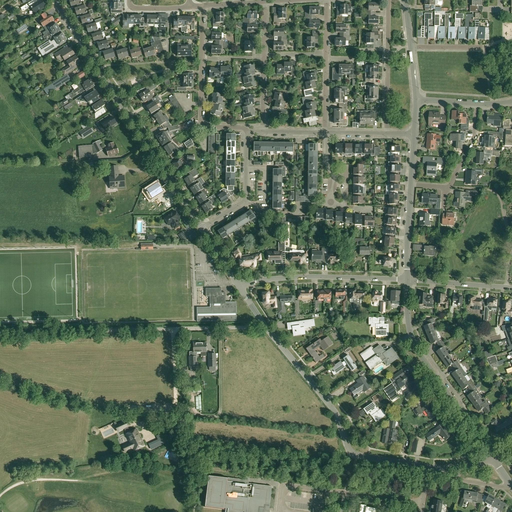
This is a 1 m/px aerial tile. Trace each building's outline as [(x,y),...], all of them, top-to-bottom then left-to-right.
[(35,13),(45,7),(40,0),(39,0),(35,3),(34,0),(27,4),(29,7),(31,6),(35,13)] [(436,5),(437,4),(438,3),(438,2),(438,1),(437,0),(436,0),(424,0),(425,6),(430,6),(430,9),(434,9),(434,12),(435,12),(438,12),(441,12),(441,7),(435,7),(435,5),(436,5)] [(470,6),(470,12),(478,12),(482,12),(483,9),(478,9),(478,6),(483,6),(482,0),(472,0),(472,6),(470,6)] [(113,3),(111,3),(110,3),(110,9),(110,13),(117,13),(117,10),(121,10),(121,3),(113,3)] [(365,9),(364,14),(374,14),(374,11),(378,12),(378,4),(368,4),(368,9),(365,9)] [(336,20),(336,24),(342,24),(342,19),(342,15),(348,15),(348,14),(351,14),(351,12),(352,12),(352,10),(351,10),(351,7),(348,7),(348,6),(340,5),(340,7),(340,9),(337,9),(337,19),(336,20)] [(84,6),(77,8),(74,9),(76,15),(82,13),(83,17),(89,15),(93,14),(91,10),(86,11),(84,6)] [(305,13),(305,18),(313,18),(313,15),(319,15),(319,8),(309,8),(309,13),(305,13)] [(278,13),(273,13),(273,23),(275,23),(280,23),(280,19),(286,19),(286,9),(278,9),(278,13)] [(243,19),(243,22),(251,22),(251,19),(257,19),(257,12),(247,12),(247,19),(243,19)] [(43,19),(40,21),(43,27),(53,20),(53,19),(52,17),(50,15),(47,16),(45,13),(41,16),(43,19)] [(223,13),(216,13),(216,17),(216,19),(213,19),(213,27),(217,27),(218,27),(218,23),(224,23),(224,17),(224,13),(223,13)] [(421,29),(421,32),(424,32),(424,37),(428,37),(428,38),(428,40),(428,39),(428,38),(434,38),(434,39),(434,40),(434,38),(434,34),(435,27),(428,27),(428,20),(431,20),(431,14),(425,13),(424,13),(424,26),(424,29),(421,29)] [(364,18),(364,19),(368,19),(368,25),(378,25),(378,17),(374,17),(374,14),(364,14),(364,18)] [(444,38),(445,34),(445,27),(440,27),(440,15),(440,14),(435,14),(435,27),(434,34),(438,34),(438,38),(438,40),(438,39),(438,38),(444,38),(444,39),(444,40),(444,38)] [(455,38),(455,34),(455,27),(450,27),(450,14),(445,14),(445,16),(445,27),(445,34),(448,34),(448,38),(448,40),(448,39),(448,38),(454,38),(454,39),(454,40),(455,38)] [(455,14),(455,27),(455,34),(458,34),(458,38),(458,40),(458,39),(458,38),(464,38),(464,39),(464,40),(465,40),(465,38),(465,34),(465,27),(461,27),(461,19),(464,19),(465,14),(458,14),(455,14)] [(475,35),(475,27),(469,27),(469,21),(473,21),(473,14),(465,14),(465,27),(465,34),(468,34),(468,38),(468,41),(468,39),(468,38),(475,39),(475,40),(475,41),(475,39),(475,35)] [(88,22),(89,25),(95,23),(94,20),(94,19),(91,20),(89,15),(83,17),(80,18),(82,24),(88,22)] [(122,24),(122,28),(128,28),(128,26),(128,24),(133,25),(133,16),(130,16),(127,16),(127,15),(123,15),(123,16),(123,19),(122,24)] [(133,16),(133,25),(139,25),(139,26),(139,28),(143,29),(143,27),(144,20),(144,19),(140,19),(140,16),(138,16),(133,16)] [(147,20),(144,20),(143,27),(148,27),(148,25),(153,25),(154,16),(147,16),(147,20)] [(154,16),(153,25),(159,25),(159,27),(159,31),(165,31),(165,27),(168,27),(168,23),(165,23),(165,19),(162,19),(162,16),(158,16),(154,16)] [(115,20),(112,22),(115,26),(118,24),(117,24),(121,21),(121,17),(120,17),(115,20)] [(171,20),(171,25),(173,25),(173,28),(177,28),(177,27),(178,27),(181,27),(181,30),(181,32),(184,32),(184,17),(178,17),(178,20),(174,20),(171,20)] [(191,17),(184,17),(184,32),(187,32),(187,29),(188,29),(188,25),(191,25),(191,30),(194,30),(194,21),(191,21),(191,17)] [(313,21),(313,18),(305,18),(305,23),(309,23),(309,28),(319,29),(319,21),(313,21)] [(475,20),(475,27),(475,35),(478,35),(478,39),(478,41),(478,40),(479,39),(485,39),(485,40),(485,41),(485,40),(489,40),(489,27),(479,27),(479,20),(475,20)] [(46,31),(43,34),(44,36),(47,34),(58,27),(57,25),(56,23),(55,23),(54,23),(53,21),(43,27),(46,31)] [(95,23),(89,25),(86,26),(88,32),(93,31),(94,34),(101,32),(99,28),(101,28),(99,22),(95,23)] [(251,25),(251,22),(243,22),(243,26),(247,26),(247,33),(257,33),(257,25),(251,25)] [(25,24),(15,30),(18,35),(28,28),(26,25),(25,24)] [(342,33),(342,36),(349,36),(349,31),(346,31),(346,26),(336,25),(336,33),(342,33)] [(378,35),(378,28),(378,26),(372,26),(371,34),(366,34),(366,44),(374,44),(374,38),(378,38),(378,35)] [(44,39),(49,36),(50,38),(60,31),(60,30),(59,28),(59,29),(58,27),(45,35),(43,37),(44,39)] [(279,37),(279,40),(287,40),(287,35),(283,35),(283,30),(273,29),(273,37),(279,37)] [(317,42),(317,34),(318,31),(312,31),(312,38),(307,38),(307,48),(314,48),(314,42),(317,42)] [(101,32),(94,34),(91,35),(93,41),(99,39),(100,43),(106,41),(105,37),(102,38),(101,32)] [(49,41),(41,47),(43,50),(64,37),(63,36),(64,35),(63,33),(62,34),(61,33),(54,37),(55,39),(50,42),(49,41)] [(217,41),(217,44),(225,44),(225,39),(221,38),(221,33),(211,33),(211,40),(217,41)] [(342,39),(339,39),(335,39),(335,46),(346,46),(346,41),(349,41),(349,36),(342,36),(342,39)] [(64,38),(64,37),(43,50),(40,52),(42,56),(59,46),(66,41),(66,40),(67,39),(65,37),(64,38)] [(250,38),(250,42),(245,42),(245,52),(252,52),(252,46),(255,46),(256,38),(250,38)] [(287,45),(287,40),(279,40),(279,43),(273,43),(273,50),(283,51),(283,45),(287,45)] [(104,48),(105,52),(112,50),(111,46),(108,47),(106,41),(100,43),(97,44),(99,50),(104,48)] [(157,53),(157,54),(163,52),(162,49),(156,51),(155,48),(154,45),(154,43),(151,44),(152,48),(143,51),(144,54),(145,58),(155,55),(154,54),(157,53)] [(221,48),(223,48),(223,49),(226,49),(226,47),(230,47),(230,44),(225,44),(217,44),(217,47),(211,47),(211,54),(221,54),(221,48)] [(139,48),(129,51),(130,54),(132,59),(141,56),(141,55),(144,54),(143,51),(142,47),(139,48)] [(57,60),(62,57),(64,60),(74,54),(70,48),(65,52),(63,49),(54,55),(57,60)] [(127,55),(130,54),(129,51),(128,48),(116,52),(117,55),(118,59),(128,56),(127,55)] [(114,56),(117,55),(116,52),(116,51),(113,52),(112,50),(105,52),(103,53),(105,60),(114,57),(114,56)] [(79,62),(76,57),(75,56),(66,62),(65,63),(66,66),(68,65),(68,66),(61,70),(62,71),(61,72),(63,75),(76,68),(74,65),(79,62)] [(284,63),(284,66),(284,72),(291,72),(291,76),(295,76),(295,77),(297,77),(297,71),(295,71),(295,67),(291,67),(291,63),(284,63)] [(368,73),(378,73),(378,67),(372,67),(372,63),(365,63),(365,70),(365,73),(368,73)] [(241,75),(241,78),(252,76),(254,76),(253,69),(254,69),(253,65),(243,67),(244,71),(243,71),(244,74),(241,75)] [(220,69),(220,77),(220,79),(223,79),(223,77),(227,77),(227,76),(231,76),(231,66),(226,66),(226,67),(220,67),(220,69)] [(284,75),(284,72),(284,66),(276,66),(276,69),(273,69),(272,78),(276,78),(276,75),(284,75)] [(332,69),(332,81),(339,81),(339,79),(342,79),(342,75),(345,75),(346,66),(339,66),(339,69),(339,70),(336,70),(336,69),(332,69)] [(352,66),(346,66),(345,75),(349,75),(349,79),(355,79),(355,72),(352,72),(352,66)] [(209,68),(209,78),(213,78),(213,79),(217,79),(216,86),(220,86),(220,84),(220,79),(220,77),(220,69),(214,69),(214,68),(209,68)] [(183,74),(183,81),(193,81),(193,74),(186,74),(186,71),(177,71),(177,74),(183,74)] [(307,76),(308,82),(314,81),(317,81),(316,74),(312,75),(311,71),(303,72),(303,76),(307,76)] [(365,76),(365,83),(372,83),(372,80),(378,80),(378,73),(368,73),(365,73),(365,76)] [(68,74),(53,83),(56,88),(71,79),(68,74)] [(254,82),(252,76),(241,78),(240,78),(240,82),(243,81),(244,84),(245,84),(246,88),(256,86),(255,82),(254,82)] [(76,93),(78,91),(92,83),(90,79),(82,84),(81,83),(77,86),(78,88),(72,91),(72,93),(69,95),(70,96),(76,93)] [(193,81),(183,81),(183,87),(177,87),(177,91),(186,91),(186,88),(193,88),(193,81)] [(308,82),(305,83),(307,90),(303,91),(305,97),(314,96),(313,93),(312,93),(312,89),(316,89),(314,81),(308,82)] [(92,83),(78,91),(79,93),(85,90),(86,91),(94,86),(92,83)] [(368,93),(377,93),(378,93),(378,87),(372,87),(372,83),(365,83),(361,83),(361,87),(365,87),(365,90),(368,90),(368,93)] [(155,84),(136,91),(143,102),(144,102),(146,100),(147,100),(152,97),(149,92),(155,88),(157,87),(157,86),(155,84)] [(335,90),(335,97),(344,97),(344,94),(347,94),(347,87),(340,87),(340,90),(335,90)] [(274,100),(276,100),(283,102),(284,95),(287,96),(288,92),(280,90),(279,94),(275,93),(274,100)] [(89,92),(88,91),(74,100),(75,100),(77,99),(78,101),(87,103),(88,102),(89,105),(99,99),(97,97),(98,96),(95,91),(90,94),(89,94),(88,95),(87,93),(89,92)] [(221,105),(223,106),(226,107),(227,104),(222,102),(222,99),(221,99),(222,94),(213,92),(212,97),(213,97),(211,103),(213,104),(221,106),(221,105)] [(377,100),(377,93),(368,93),(368,96),(365,96),(365,103),(371,103),(371,100),(377,100)] [(243,104),(238,105),(239,108),(242,108),(252,106),(254,106),(253,102),(253,99),(254,99),(253,94),(243,96),(244,101),(243,101),(243,104)] [(156,105),(161,102),(157,95),(147,102),(149,105),(146,107),(151,114),(158,109),(156,105)] [(306,105),(307,111),(314,110),(316,110),(315,102),(311,103),(310,100),(311,100),(311,97),(314,96),(305,97),(301,98),(303,105),(306,105)] [(340,107),(347,107),(347,101),(344,101),(344,97),(335,97),(334,97),(334,104),(340,104),(340,107)] [(285,102),(283,102),(276,100),(274,107),(278,108),(277,112),(273,111),(272,114),(278,115),(278,112),(285,114),(286,110),(283,109),(285,102)] [(95,113),(94,114),(95,119),(106,112),(103,108),(102,109),(101,107),(104,105),(101,101),(91,107),(95,113)] [(223,106),(221,105),(221,106),(213,104),(212,110),(211,110),(210,114),(220,117),(221,112),(222,113),(223,106)] [(253,112),(252,106),(242,108),(243,114),(242,114),(243,119),(255,117),(254,112),(253,112)] [(334,110),(334,117),(343,117),(343,114),(347,114),(347,107),(340,107),(340,110),(334,110)] [(309,122),(309,126),(317,125),(316,120),(312,121),(311,118),(315,117),(314,110),(307,111),(304,112),(306,119),(303,119),(304,123),(309,122)] [(359,124),(366,124),(366,115),(366,112),(363,112),(356,111),(356,118),(359,118),(359,123),(359,124)] [(373,124),(373,120),(373,118),(376,118),(376,111),(366,111),(366,112),(366,115),(366,124),(373,124)] [(462,114),(462,112),(452,111),(451,120),(460,120),(459,125),(461,125),(461,130),(468,131),(469,121),(466,121),(466,114),(462,114)] [(159,112),(151,118),(154,122),(156,120),(160,126),(162,125),(164,129),(168,127),(172,127),(168,121),(169,120),(165,115),(162,117),(159,112)] [(439,124),(439,125),(439,127),(445,128),(446,118),(440,118),(440,113),(429,112),(428,127),(431,127),(431,123),(439,124)] [(488,117),(487,124),(496,124),(496,126),(500,127),(501,115),(494,114),(494,117),(488,117)] [(112,117),(109,119),(105,121),(104,119),(96,123),(100,128),(103,126),(105,130),(106,130),(107,131),(112,128),(111,126),(116,123),(112,117)] [(343,117),(334,117),(334,124),(340,124),(340,127),(347,127),(347,121),(343,121),(343,117)] [(90,125),(79,132),(83,138),(94,131),(90,125)] [(511,130),(511,127),(510,126),(509,126),(503,126),(503,130),(506,130),(505,142),(509,143),(509,145),(511,145),(511,130)] [(464,136),(465,136),(467,136),(467,132),(461,131),(461,135),(451,134),(450,141),(457,141),(456,150),(462,150),(462,142),(464,142),(465,140),(463,140),(464,136)] [(163,132),(156,137),(162,146),(171,140),(166,132),(163,132)] [(485,136),(484,148),(486,148),(493,148),(494,137),(499,137),(499,138),(500,140),(502,140),(503,133),(499,133),(490,132),(490,137),(485,136)] [(440,142),(441,136),(436,136),(436,135),(427,134),(426,150),(435,150),(435,142),(440,142)] [(188,149),(194,145),(190,139),(184,143),(188,149)] [(93,145),(78,146),(79,158),(93,157),(93,154),(97,153),(103,150),(100,144),(102,143),(100,140),(92,144),(93,145)] [(176,152),(177,154),(182,151),(172,142),(164,147),(169,156),(176,152)] [(107,145),(108,148),(106,148),(109,156),(118,153),(116,145),(114,146),(113,143),(107,145)] [(286,153),(286,156),(292,156),(296,156),(296,151),(296,145),(293,145),(293,144),(286,144),(286,153)] [(335,144),(335,153),(341,154),(341,156),(345,156),(345,154),(345,147),(341,147),(341,144),(335,144)] [(345,147),(345,154),(351,154),(351,156),(354,156),(354,154),(354,147),(351,147),(351,144),(345,144),(345,147)] [(354,147),(354,154),(361,154),(361,156),(364,156),(364,154),(364,147),(361,147),(361,144),(354,144),(354,147)] [(364,147),(364,154),(370,154),(370,156),(374,156),(374,147),(370,147),(370,144),(364,144),(364,147)] [(388,152),(388,156),(390,156),(396,156),(397,153),(399,153),(400,146),(390,146),(390,152),(388,152)] [(477,153),(476,158),(476,164),(483,164),(484,161),(490,161),(490,162),(491,156),(495,156),(495,157),(500,157),(500,154),(500,151),(489,151),(489,155),(484,155),(484,153),(477,153)] [(388,162),(388,166),(390,166),(396,166),(396,163),(399,163),(400,157),(400,156),(399,156),(396,156),(390,156),(390,162),(388,162)] [(180,161),(183,159),(182,157),(172,163),(177,171),(184,166),(180,161)] [(433,158),(426,157),(427,158),(427,163),(425,163),(425,164),(427,164),(426,169),(427,169),(427,175),(436,176),(437,164),(444,165),(445,158),(437,158),(437,161),(433,161),(433,158)] [(353,175),(356,175),(362,175),(362,169),(364,169),(364,165),(356,165),(356,169),(353,169),(353,175)] [(109,177),(110,187),(117,187),(117,188),(124,187),(123,176),(118,176),(117,166),(110,167),(111,176),(109,177)] [(388,172),(388,175),(390,175),(396,176),(396,173),(399,173),(400,166),(399,166),(396,166),(390,166),(390,172),(388,172)] [(273,170),(273,176),(281,177),(285,177),(286,167),(274,167),(274,170),(273,170)] [(190,184),(194,182),(192,178),(199,174),(195,168),(184,175),(186,178),(184,179),(188,186),(190,184)] [(482,175),(483,169),(472,168),(472,171),(467,171),(466,177),(468,178),(467,184),(475,184),(476,174),(482,175)] [(356,184),(362,184),(362,178),(364,178),(364,175),(362,175),(356,175),(356,178),(353,178),(353,184),(356,184)] [(388,181),(388,185),(389,185),(395,185),(395,182),(399,182),(399,176),(396,176),(390,175),(389,181),(388,181)] [(194,195),(196,193),(203,189),(201,186),(205,183),(201,177),(194,182),(190,184),(192,187),(190,189),(194,195)] [(227,186),(227,191),(230,196),(233,195),(233,187),(235,187),(235,180),(226,180),(226,186),(227,186)] [(157,183),(146,190),(151,198),(159,193),(159,194),(162,192),(159,186),(158,185),(157,183)] [(356,194),(362,194),(362,188),(364,188),(364,184),(362,184),(356,184),(356,188),(353,188),(353,194),(356,194)] [(387,193),(387,195),(389,195),(395,195),(395,192),(398,192),(398,185),(395,185),(389,185),(389,191),(387,191),(387,193)] [(200,204),(202,202),(206,200),(204,196),(207,194),(203,189),(196,193),(198,196),(196,198),(200,204)] [(230,196),(227,191),(223,189),(219,191),(221,194),(216,197),(219,203),(221,202),(222,203),(228,199),(228,198),(230,196)] [(478,194),(478,191),(466,190),(466,194),(465,194),(465,193),(456,192),(456,202),(453,202),(453,205),(456,206),(455,206),(464,207),(464,200),(471,200),(472,195),(472,194),(478,194)] [(364,194),(362,194),(356,194),(356,198),(353,198),(353,204),(362,204),(362,198),(364,198),(364,194)] [(436,203),(436,209),(440,210),(441,203),(437,202),(437,195),(422,194),(422,203),(429,203),(429,202),(436,203)] [(214,195),(206,200),(202,202),(204,205),(202,207),(206,213),(212,209),(210,205),(216,201),(214,198),(216,197),(214,195)] [(387,201),(387,205),(392,205),(395,205),(395,202),(398,202),(398,195),(395,195),(389,195),(389,198),(389,201),(387,201)] [(284,202),(281,202),(272,202),(272,209),(273,209),(273,212),(280,212),(280,209),(281,209),(281,205),(284,205),(284,202)] [(394,215),(397,216),(397,209),(388,208),(388,215),(386,214),(385,218),(387,218),(393,219),(394,215)] [(316,209),(316,219),(322,219),(322,221),(326,221),(326,212),(322,212),(322,209),(316,209)] [(169,226),(171,224),(174,228),(180,225),(177,220),(180,219),(175,211),(164,218),(169,226)] [(250,222),(257,217),(257,211),(254,211),(252,213),(250,211),(245,214),(250,222)] [(326,212),(326,221),(332,221),(332,222),(335,222),(335,214),(332,214),(332,211),(326,211),(326,212)] [(335,214),(335,222),(342,222),(342,224),(345,224),(345,223),(345,215),(342,215),(342,212),(336,212),(335,214)] [(454,225),(455,213),(448,213),(448,214),(443,214),(442,224),(454,225)] [(245,214),(239,218),(244,225),(250,222),(245,214)] [(345,215),(345,223),(351,223),(351,225),(354,225),(355,217),(351,217),(351,214),(345,214),(345,215)] [(428,217),(429,217),(429,214),(420,214),(420,225),(430,226),(430,221),(428,221),(428,217)] [(355,217),(354,225),(361,225),(361,227),(364,227),(364,226),(364,219),(361,219),(361,216),(355,215),(355,217)] [(364,219),(364,226),(370,226),(370,229),(374,229),(374,220),(370,220),(371,217),(364,217),(364,219)] [(239,229),(244,225),(239,218),(234,221),(239,229)] [(393,219),(387,218),(386,224),(384,224),(384,227),(386,228),(392,228),(393,225),(395,225),(396,219),(393,219)] [(234,221),(229,225),(233,232),(239,229),(234,221)] [(229,225),(223,228),(228,235),(233,232),(229,225)] [(228,235),(223,228),(218,231),(222,239),(228,235)] [(392,228),(386,228),(385,234),(383,234),(383,237),(385,237),(391,238),(391,235),(394,235),(395,229),(392,228)] [(393,245),(394,238),(391,238),(385,237),(384,243),(382,243),(382,247),(390,248),(390,244),(393,245)] [(278,243),(279,252),(267,252),(267,260),(275,260),(275,264),(282,263),(282,252),(285,252),(284,243),(278,243)] [(425,251),(424,255),(436,256),(436,251),(437,251),(437,252),(437,249),(436,249),(436,247),(430,247),(426,247),(425,247),(425,251)] [(240,267),(247,266),(246,258),(246,255),(241,256),(240,255),(241,254),(239,252),(237,248),(232,252),(234,255),(236,258),(238,256),(238,258),(240,267)] [(289,261),(298,261),(298,251),(286,248),(286,253),(292,253),(292,254),(289,254),(289,258),(288,258),(287,259),(287,260),(288,261),(289,261)] [(312,250),(312,257),(311,257),(311,260),(312,260),(312,261),(315,261),(315,263),(325,263),(325,249),(321,249),(321,252),(317,252),(317,251),(316,250),(312,250)] [(304,250),(305,251),(303,251),(298,251),(298,261),(298,263),(298,264),(299,264),(300,264),(301,264),(302,263),(302,262),(305,262),(305,257),(305,256),(308,256),(308,250),(304,250)] [(246,257),(246,258),(247,266),(251,265),(251,266),(253,267),(254,267),(255,266),(255,265),(256,265),(255,260),(258,259),(258,262),(263,261),(262,251),(257,252),(258,254),(255,255),(254,253),(253,252),(250,253),(249,254),(250,257),(246,257)] [(337,254),(328,254),(328,262),(328,264),(329,264),(332,264),(332,261),(337,261),(337,254)] [(197,308),(197,314),(198,314),(198,316),(197,316),(197,321),(197,322),(236,321),(236,315),(235,315),(235,313),(236,313),(236,307),(236,306),(236,302),(225,302),(225,296),(225,292),(221,293),(221,288),(220,288),(220,287),(219,287),(219,288),(206,289),(206,297),(210,297),(210,304),(210,307),(197,308)] [(312,299),(312,298),(312,290),(308,290),(308,291),(301,291),(301,292),(298,292),(298,299),(306,299),(308,299),(312,299)] [(335,290),(335,299),(343,300),(343,298),(344,298),(344,296),(344,295),(344,291),(339,291),(339,290),(335,290)] [(353,308),(357,309),(357,303),(356,303),(356,291),(353,291),(353,290),(350,290),(350,291),(349,291),(349,299),(349,301),(350,302),(353,302),(353,308)] [(372,300),(372,302),(378,302),(378,300),(381,300),(382,293),(378,293),(378,292),(377,292),(376,291),(374,290),(373,291),(373,293),(372,293),(372,300)] [(365,291),(356,291),(356,303),(357,303),(357,309),(360,309),(360,298),(364,298),(365,291)] [(391,291),(390,301),(391,301),(391,304),(398,305),(399,302),(399,291),(391,291)] [(270,303),(270,304),(273,304),(273,308),(277,308),(276,297),(269,297),(269,292),(262,293),(262,294),(261,294),(261,295),(261,296),(262,296),(262,297),(263,301),(263,303),(264,304),(265,304),(266,304),(267,304),(268,303),(270,303)] [(427,294),(420,293),(419,304),(426,305),(426,307),(433,308),(433,304),(432,303),(432,297),(427,297),(427,294)] [(444,301),(445,295),(441,295),(441,294),(439,294),(439,295),(438,295),(437,304),(445,304),(445,308),(447,308),(448,301),(444,301)] [(280,297),(277,298),(278,313),(280,313),(283,313),(285,313),(285,306),(290,306),(290,303),(292,303),(292,296),(285,296),(282,296),(280,296),(280,297)] [(458,297),(453,296),(453,306),(457,307),(457,305),(461,305),(462,297),(462,296),(460,296),(459,296),(458,296),(458,297)] [(480,307),(481,307),(481,301),(478,300),(475,299),(476,298),(474,298),(473,297),(470,297),(469,306),(473,306),(473,310),(478,310),(478,309),(480,309),(480,307)] [(484,319),(484,322),(487,322),(487,320),(488,320),(488,312),(489,311),(491,311),(492,308),(497,309),(497,306),(496,306),(497,299),(489,298),(489,301),(488,300),(487,307),(485,307),(484,312),(484,315),(484,319)] [(511,315),(511,310),(510,310),(510,301),(509,300),(508,300),(507,301),(507,302),(504,302),(503,307),(502,307),(502,310),(503,310),(504,310),(504,312),(507,313),(506,315),(511,315)] [(375,324),(375,327),(375,336),(381,336),(381,335),(388,335),(388,324),(384,324),(384,321),(380,321),(380,318),(371,318),(368,318),(368,321),(368,324),(371,324),(375,324)] [(290,327),(290,330),(292,329),(293,336),(303,334),(303,333),(304,333),(303,328),(315,326),(314,319),(287,323),(287,328),(290,327)] [(425,326),(428,335),(435,332),(438,331),(437,327),(434,329),(432,324),(435,323),(433,319),(427,321),(429,325),(425,326)] [(508,325),(501,326),(503,332),(505,331),(508,339),(511,336),(511,327),(510,328),(508,325)] [(439,346),(444,342),(441,339),(438,331),(435,332),(428,335),(432,344),(436,342),(439,346)] [(324,353),(322,355),(318,357),(313,350),(320,345),(324,350),(333,344),(328,336),(321,341),(320,339),(306,349),(316,363),(326,356),(324,353)] [(193,342),(193,353),(193,356),(189,356),(189,368),(198,367),(198,356),(196,356),(196,354),(196,352),(200,352),(200,348),(199,349),(199,343),(197,344),(197,342),(193,342)] [(437,352),(443,359),(449,355),(443,348),(446,346),(444,342),(439,346),(441,349),(437,352)] [(371,347),(372,346),(371,346),(360,355),(370,370),(386,359),(390,364),(398,358),(391,348),(385,352),(379,345),(373,350),(371,347)] [(342,363),(341,362),(340,361),(329,369),(333,375),(345,368),(344,366),(347,364),(351,371),(356,368),(348,355),(343,359),(345,361),(342,363)] [(454,363),(449,355),(443,359),(448,367),(452,364),(454,368),(459,364),(457,361),(454,363)] [(486,359),(489,364),(497,362),(495,356),(493,356),(486,359)] [(497,362),(489,364),(493,371),(499,367),(499,366),(498,362),(497,362)] [(457,371),(453,374),(458,382),(464,377),(467,375),(462,368),(459,364),(454,368),(457,371)] [(405,392),(406,393),(405,396),(408,399),(410,400),(417,395),(417,392),(420,389),(416,384),(413,387),(409,382),(410,381),(405,374),(404,375),(401,370),(392,377),(389,379),(392,383),(383,389),(392,401),(398,396),(396,394),(397,393),(402,389),(401,388),(406,384),(409,389),(405,392)] [(358,383),(349,389),(354,395),(356,394),(362,390),(363,390),(364,392),(370,388),(368,385),(367,386),(363,380),(364,379),(362,376),(356,381),(358,383)] [(464,377),(458,382),(463,389),(465,388),(467,387),(470,390),(475,387),(475,386),(471,380),(470,381),(468,382),(464,377)] [(473,404),(480,399),(482,398),(475,387),(470,390),(472,393),(468,396),(473,404)] [(480,399),(473,404),(479,412),(483,409),(485,412),(486,414),(491,410),(490,409),(488,405),(485,401),(482,403),(480,399)] [(363,409),(368,415),(371,412),(372,415),(371,415),(376,422),(386,415),(382,409),(380,410),(378,407),(377,408),(373,402),(363,409)] [(411,407),(413,411),(417,416),(423,412),(425,411),(431,419),(437,415),(431,406),(429,403),(422,409),(420,410),(416,403),(411,407)] [(499,435),(507,431),(503,424),(500,427),(496,419),(491,422),(492,425),(494,425),(496,429),(499,435)] [(511,419),(503,424),(507,431),(511,428),(511,419)] [(126,445),(129,450),(133,448),(134,450),(144,446),(136,429),(130,432),(128,427),(130,426),(128,420),(125,421),(117,425),(119,431),(124,429),(126,434),(130,443),(126,445)] [(384,435),(383,443),(387,444),(388,443),(395,444),(396,440),(397,440),(398,434),(397,434),(397,430),(395,430),(396,427),(400,424),(398,421),(390,420),(389,425),(388,429),(387,435),(384,435)] [(433,438),(437,435),(436,434),(439,432),(440,433),(443,437),(443,438),(444,438),(445,440),(451,436),(449,432),(448,430),(443,423),(437,428),(430,433),(426,436),(429,441),(433,438)] [(164,444),(163,442),(160,434),(156,436),(158,440),(160,446),(164,444)] [(249,480),(208,475),(204,507),(224,510),(224,508),(226,509),(225,511),(269,511),(272,486),(248,483),(249,480)] [(463,495),(460,505),(465,507),(468,499),(473,500),(476,501),(477,501),(478,493),(465,491),(464,495),(463,495)] [(485,511),(488,511),(490,508),(495,498),(489,495),(488,497),(485,502),(485,503),(488,504),(486,506),(488,507),(485,511)] [(495,498),(490,508),(494,510),(492,511),(496,511),(498,509),(502,502),(495,498)] [(433,509),(432,511),(440,511),(442,502),(434,500),(433,506),(433,509)] [(504,511),(508,505),(502,502),(498,509),(503,511),(504,511)]
